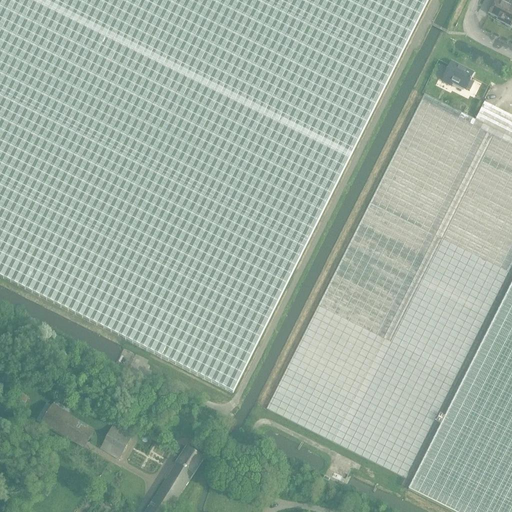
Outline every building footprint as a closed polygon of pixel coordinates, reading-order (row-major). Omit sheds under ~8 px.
[(0,0),(0,276),(233,393),(428,0),(0,0)] [(511,1),(510,1),(508,6),(502,3),(504,0),(502,0),(495,0),(489,14),(502,21),(501,22),(510,27),(511,23),(511,1)] [(459,67),(451,63),(442,81),(450,86),(451,83),(464,89),(469,81),(470,81),(471,80),(470,79),(472,73),(463,69),(462,70),(459,69),(459,67)] [(424,95),(266,410),(404,479),(511,264),(511,117),(484,103),(475,121),(424,95)] [(511,511),(511,283),(408,491),(451,511),(511,511)] [(28,398),(20,392),(16,398),(25,403),(28,398)] [(36,421),(41,424),(52,406),(46,403),(36,421)] [(95,431),(52,406),(41,424),(84,450),(95,431)] [(129,414),(135,425),(143,420),(137,410),(129,414)] [(113,425),(100,449),(119,460),(132,436),(113,425)] [(168,511),(203,457),(187,447),(145,511),(168,511)]
